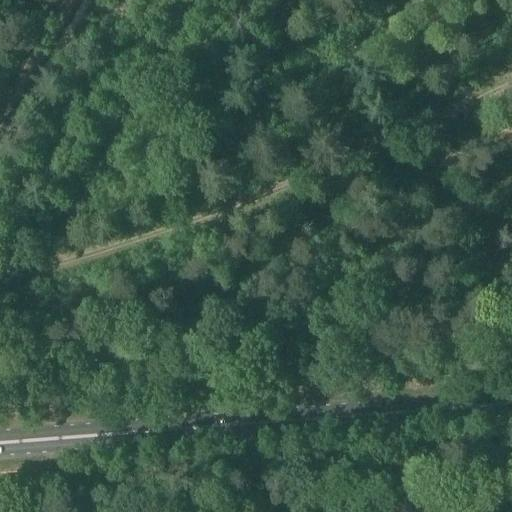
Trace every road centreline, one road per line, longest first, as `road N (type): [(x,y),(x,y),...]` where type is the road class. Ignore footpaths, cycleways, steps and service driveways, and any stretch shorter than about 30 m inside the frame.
road 1 (track): [(511,85),(143,234),(0,278)]
road 2 (primary): [(0,443),(511,404)]
